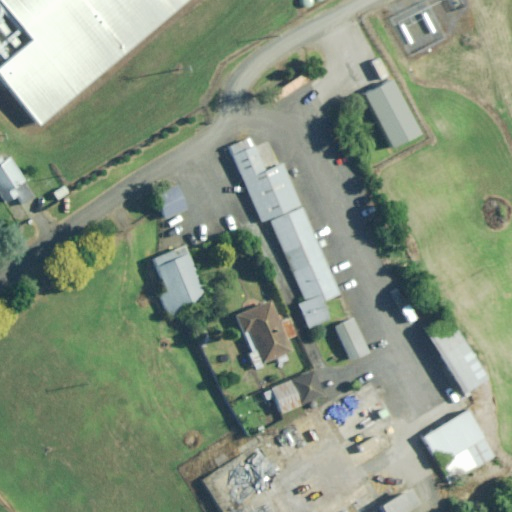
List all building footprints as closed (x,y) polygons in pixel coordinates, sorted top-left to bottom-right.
[(2,61),(50,118),(188,0),(0,0),(31,36),(2,61)] [(415,132),(386,79),(358,93),(387,147),(415,132)] [(288,301),(300,328),(326,317),(319,301),(332,295),(276,162),(262,168),(252,145),(227,156),(254,221),(263,217),(297,297),(288,301)] [(0,199),(3,204),(15,195),(20,204),(32,196),(24,184),(4,153),(0,156),(0,199)] [(185,209),(176,188),(154,198),(163,219),(185,209)] [(205,300),(182,247),(151,261),(164,291),(157,294),(167,317),(205,300)] [(261,368),(259,365),(274,358),(276,364),(292,357),(285,342),(293,338),(282,314),(274,318),(266,302),(233,317),(249,352),(245,353),(250,363),(254,372),(261,368)] [(440,315),(414,332),(453,391),(479,374),(440,315)] [(346,318),(325,326),(339,360),(360,351),(346,318)] [(210,342),(202,327),(190,333),(198,348),(210,342)] [(267,406),(274,403),(279,414),(322,396),(312,371),(274,387),(262,392),(267,406)] [(277,424),(269,407),(255,413),(262,430),(277,424)] [(488,457),(460,412),(418,438),(445,483),(488,457)] [(405,511),(417,505),(409,491),(381,508),(383,511),(405,511)]
